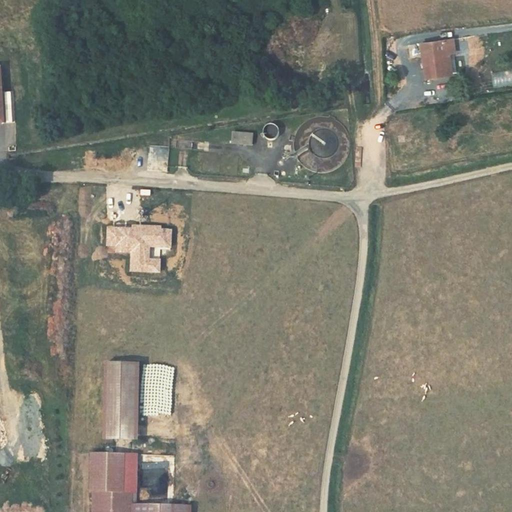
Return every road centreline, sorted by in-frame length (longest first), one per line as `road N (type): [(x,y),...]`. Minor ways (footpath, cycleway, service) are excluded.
road 1 (unclassified): [(361,196),(0,175)]
road 2 (unclassified): [(361,196),(360,274),(323,511)]
road 3 (unclassified): [(511,166),(361,196)]
